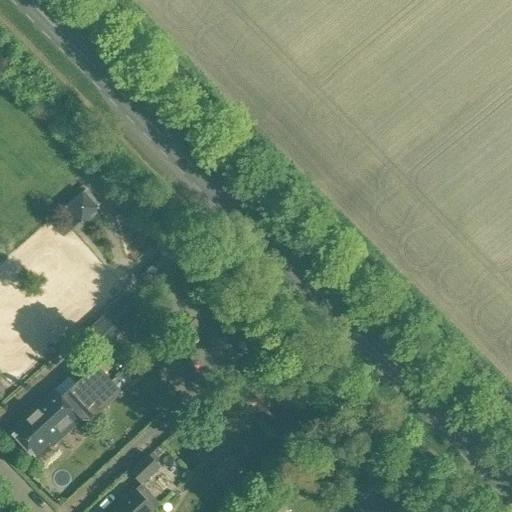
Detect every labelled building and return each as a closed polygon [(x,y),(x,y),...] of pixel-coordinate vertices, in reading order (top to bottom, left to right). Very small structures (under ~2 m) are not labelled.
[(81,192),(64,208),(80,226),(98,210),(81,192)] [(142,281),(158,298),(179,280),(192,267),(178,251),(174,246),(139,277),(142,281)] [(130,292),(92,330),(103,342),(142,303),(130,292)] [(121,389),(95,361),(61,393),(55,386),(10,428),(33,452),(47,439),(50,443),(80,415),(86,422),(121,389)] [(128,467),(140,480),(158,464),(146,451),(128,467)] [(236,465),(218,483),(231,496),(232,498),(250,480),(249,479),(236,465)] [(366,477),(353,490),(369,507),(383,493),(368,476),(366,477)] [(145,511),(159,500),(140,480),(134,486),(132,483),(121,493),(123,496),(104,511),(145,511)] [(385,495),(370,510),(371,511),(397,511),(400,510),(387,497),(385,495)]
